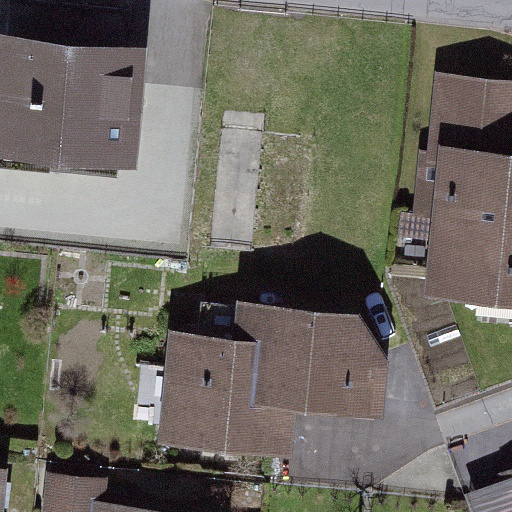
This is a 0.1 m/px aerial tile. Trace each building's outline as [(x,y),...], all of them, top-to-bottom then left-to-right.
[(147,34),(0,20),(0,146),(136,159),(147,34)] [(457,141),(511,143),(511,81),(438,75),(429,169),(454,171),(457,141)] [(511,143),(457,141),(454,171),(443,296),(511,301),(511,143)] [(273,403),(312,407),(399,413),(407,310),(256,299),(253,330),(277,332),(273,403)] [(277,332),(253,330),(184,325),(175,443),(308,453),(312,407),(273,403),(277,332)] [(17,511),(22,467),(0,464),(0,511),(17,511)] [(120,480),(55,475),(51,511),(236,511),(118,502),(120,480)] [(511,511),(511,478),(472,493),(479,511),(511,511)]
